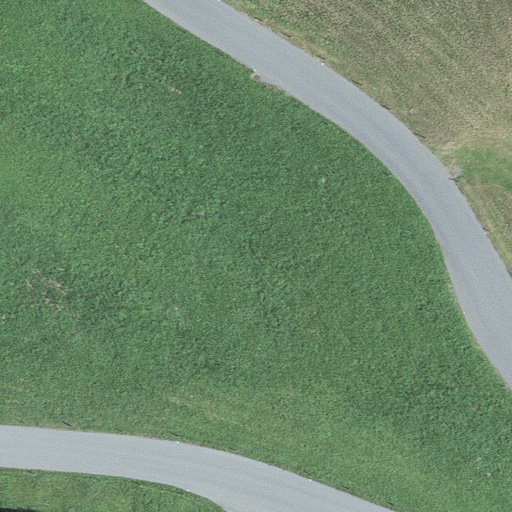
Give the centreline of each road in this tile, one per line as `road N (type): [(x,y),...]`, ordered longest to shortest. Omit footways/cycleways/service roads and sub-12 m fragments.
road 1 (tertiary): [(183,0),(390,140),(436,192),(511,337)]
road 2 (tertiary): [(335,511),(221,475),(0,445)]
